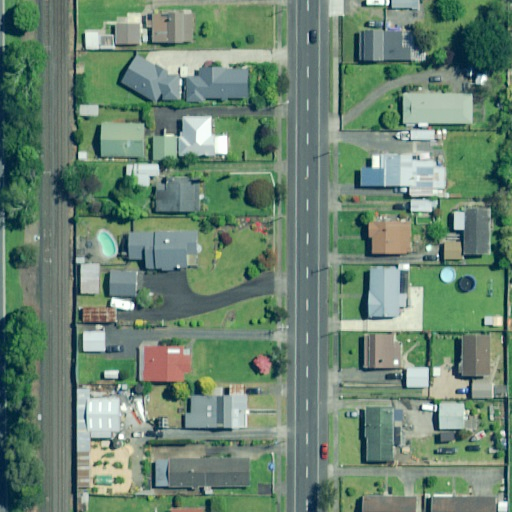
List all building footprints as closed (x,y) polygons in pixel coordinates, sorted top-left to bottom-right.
[(390,0),(390,9),(397,9),(396,24),(411,24),(411,0),(390,0)] [(141,45),(140,12),(126,12),(126,18),(115,18),(115,45),(141,45)] [(193,14),(147,13),(147,27),(153,27),(153,42),(192,42),(193,14)] [(364,31),(364,60),(411,60),(411,57),(420,57),(420,31),(364,31)] [(100,32),(88,32),(88,49),(100,50),(100,32)] [(248,70),(224,69),(220,64),(205,63),(199,67),(199,78),(188,77),(168,76),(168,71),(137,54),(121,81),(156,104),(162,100),(177,100),(177,101),(204,101),(204,97),(248,98),(248,70)] [(418,127),(429,127),(429,123),(472,123),(472,94),(420,94),(420,93),(420,92),(420,91),(419,91),(419,90),(418,89),(417,89),(416,89),(415,89),(414,89),(413,89),(413,90),(412,90),(411,91),(411,92),(411,93),(411,94),(404,94),(403,123),(418,123),(418,127)] [(98,116),(98,106),(78,105),(77,115),(98,116)] [(179,137),(179,155),(218,156),(218,160),(227,160),(227,136),(215,136),(215,131),(211,131),(212,117),(183,117),(183,137),(179,137)] [(144,124),(102,123),(101,155),(143,156),(144,124)] [(445,130),(411,129),(411,141),(445,141),(445,130)] [(179,155),(179,137),(152,137),(152,160),(179,160),(179,155)] [(416,155),(373,155),(373,168),(361,168),(361,186),(410,186),(410,195),(436,195),(436,188),(444,188),(444,167),(433,167),(433,150),(416,150),(416,155)] [(158,176),(158,165),(126,164),(126,178),(157,178),(156,211),(199,212),(200,178),(158,176)] [(436,211),(436,200),(411,200),(411,211),(436,211)] [(489,230),(493,230),(493,218),(489,218),(489,208),(466,208),(466,212),(455,212),(454,230),(463,230),(462,243),(444,243),(444,259),(462,259),(462,254),(489,254),(489,230)] [(410,253),(410,223),(370,222),(369,237),(373,237),(372,253),(410,253)] [(188,266),(197,266),(197,253),(201,252),(201,243),(197,243),(196,231),(130,232),(130,259),(146,259),(147,270),(188,269),(188,266)] [(398,295),(399,276),(410,276),(410,264),(398,263),(398,267),(370,267),(369,316),(398,317),(399,306),(406,306),(406,295),(398,295)] [(99,293),(99,264),(82,264),(81,293),(99,293)] [(140,269),(110,269),(109,296),(140,297),(140,269)] [(117,309),(76,307),(76,322),(116,324),(117,309)] [(503,315),(491,315),(491,326),(503,326),(503,315)] [(105,333),(84,332),(84,351),(105,351),(105,333)] [(393,345),(393,335),(365,335),(365,368),(402,368),(402,345),(393,345)] [(462,364),(458,363),(458,373),(461,373),(461,375),(489,376),(490,336),(462,335),(462,364)] [(183,356),(184,348),(141,347),(141,381),(183,381),(183,373),(191,373),(191,356),(183,356)] [(427,368),(407,368),(407,387),(427,387),(427,368)] [(229,388),(222,388),(213,388),(205,388),(205,396),(191,396),(191,413),(186,413),(186,427),(246,428),(246,394),(243,394),(243,384),(229,384),(229,388)] [(491,384),(473,384),(472,397),(491,398),(491,384)] [(78,437),(77,451),(91,451),(91,437),(111,437),(111,431),(119,431),(119,398),(89,398),(89,387),(78,387),(78,437)] [(465,418),(465,404),(440,404),(440,429),(476,429),(476,418),(465,418)] [(401,409),(366,407),(364,437),(367,437),(366,460),(391,462),(392,444),(399,444),(401,409)] [(170,416),(157,417),(157,429),(170,429),(170,416)] [(249,486),(249,458),(156,459),(156,487),(205,487),(205,494),(211,494),(211,487),(249,486)] [(90,491),(77,491),(77,510),(90,510),(90,491)] [(494,511),(495,511),(495,499),(455,498),(455,494),(432,494),(431,511),(494,511)] [(363,497),(362,511),(425,511),(416,511),(416,498),(363,497)] [(508,511),(509,502),(498,502),(497,511),(508,511)]
